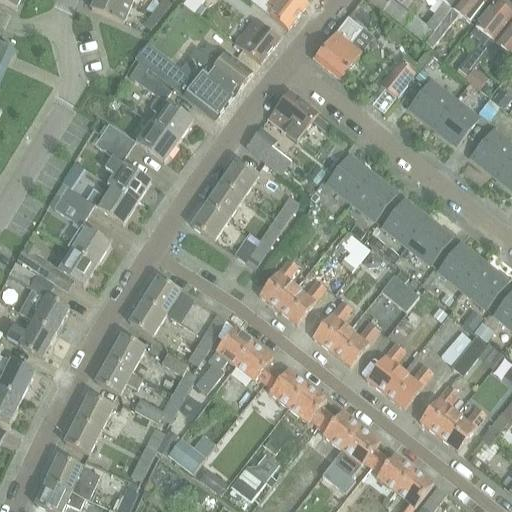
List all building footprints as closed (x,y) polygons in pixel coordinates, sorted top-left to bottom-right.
[(21,0),(0,0),(0,4),(16,12),(21,0)] [(116,0),(97,0),(92,13),(124,27),(132,7),(116,0)] [(189,0),(183,8),(194,16),(206,0),(189,0)] [(288,33),(309,7),(299,0),(252,0),(251,2),(251,4),(272,21),(288,33)] [(383,15),(383,14),(393,1),(394,0),(364,0),(364,1),(383,15)] [(413,16),(415,17),(424,5),(418,0),(414,0),(406,11),(401,7),(406,0),(395,0),(394,2),(393,1),(383,14),(403,29),(413,16)] [(443,0),(447,3),(426,29),(414,19),(404,31),(423,45),(427,40),(430,42),(462,0),(443,0)] [(490,0),(462,0),(430,42),(426,47),(424,50),(430,55),(459,18),(470,26),(479,15),(490,0)] [(146,12),(154,16),(161,21),(172,8),(165,3),(161,8),(154,3),(146,12)] [(511,15),(497,4),(485,20),(479,28),(471,38),(480,45),(459,73),(468,80),(467,81),(468,82),(475,73),(475,72),(485,59),(486,59),(511,25),(511,15)] [(144,29),(151,34),(161,21),(154,16),(144,29)] [(349,20),(317,61),(318,66),(340,84),(364,53),(353,45),(364,32),(349,20)] [(281,43),(265,30),(255,23),(235,48),(245,55),(261,68),(281,43)] [(492,64),(495,61),(501,53),(511,61),(511,25),(486,59),(492,64)] [(216,125),(253,78),(226,56),(219,65),(200,50),(181,73),(148,47),(136,63),(216,125)] [(0,118),(2,115),(0,113),(0,76),(9,57),(0,52),(0,118)] [(404,61),(381,90),(396,103),(419,74),(421,74),(422,72),(431,61),(425,56),(417,66),(407,58),(404,61)] [(149,125),(179,146),(194,125),(177,114),(165,105),(171,96),(146,78),(149,74),(139,67),(130,81),(136,86),(164,106),(149,125)] [(421,74),(416,80),(422,85),(429,77),(422,72),(421,74)] [(489,83),(475,73),(468,82),(467,81),(466,83),(487,100),(492,92),(486,87),(489,83)] [(422,97),(409,112),(433,131),(457,101),(449,94),(433,82),(422,97)] [(490,102),(500,111),(509,100),(498,92),(490,102)] [(298,144),(307,133),(319,118),(290,95),(269,122),(284,135),(298,144)] [(457,101),(433,131),(457,150),(469,135),(481,120),(458,102),(457,101)] [(479,117),(489,126),(501,112),(491,103),(479,117)] [(165,166),(179,146),(149,125),(135,144),(148,154),(165,166)] [(101,139),(128,155),(135,144),(108,127),(101,139)] [(495,181),(511,159),(511,144),(495,131),(484,146),(471,162),(495,181)] [(263,164),(282,179),(292,167),(273,151),(278,145),(261,132),(247,151),(263,164)] [(114,177),(108,187),(138,206),(151,186),(135,175),(121,167),(128,155),(101,139),(94,150),(113,162),(107,173),(114,177)] [(353,204),(373,178),(350,159),(337,175),(329,185),(353,204)] [(511,194),(511,159),(495,181),(511,194)] [(244,202),(260,180),(237,165),(222,187),(244,202)] [(377,223),(385,213),(397,197),(373,178),(353,204),(377,223)] [(124,228),(138,206),(108,187),(101,198),(94,193),(87,204),(67,191),(59,202),(87,220),(94,209),(124,228)] [(229,224),(244,202),(222,187),(207,209),(229,224)] [(316,196),(311,202),(316,206),(321,200),(316,196)] [(276,224),(285,230),(302,206),(293,200),(276,224)] [(53,212),(81,230),(87,220),(59,202),(53,212)] [(408,248),(429,222),(405,203),(393,219),(385,229),(408,248)] [(192,230),(214,245),(226,229),(229,224),(207,209),(192,230)] [(432,267),(440,257),(453,241),(429,222),(408,248),(432,267)] [(285,230),(276,224),(263,243),(261,246),(270,251),(285,230)] [(356,229),(351,236),(361,243),(366,237),(356,229)] [(81,230),(67,250),(97,270),(111,248),(94,237),(81,230)] [(255,273),(266,256),(270,251),(261,246),(263,243),(252,235),(235,259),(255,273)] [(375,240),(369,248),(393,267),(399,259),(375,240)] [(361,247),(342,268),(352,276),(370,255),(361,247)] [(441,274),(464,292),(485,266),(461,248),(449,263),(441,274)] [(67,250),(54,270),(67,280),(84,291),(97,270),(67,250)] [(47,282),(54,270),(28,253),(21,265),(47,282)] [(372,258),(364,268),(370,272),(378,271),(382,266),(372,258)] [(279,314),(299,288),(290,281),(301,268),(291,260),(272,284),(260,299),(279,314)] [(464,292),(488,311),(508,285),(485,266),(464,292)] [(15,267),(8,281),(30,293),(31,291),(37,280),(15,267)] [(401,275),(396,280),(405,287),(409,281),(401,275)] [(407,316),(420,299),(405,287),(396,280),(395,279),(381,296),(407,316)] [(37,280),(31,291),(33,292),(47,300),(53,289),(37,280)] [(171,313),(181,296),(159,282),(144,304),(167,318),(171,313)] [(299,288),(279,314),(297,329),(328,290),(318,283),(308,296),(299,288)] [(33,325),(56,338),(70,312),(52,303),(47,300),(46,301),(34,294),(20,318),(33,325)] [(496,318),(511,331),(511,297),(504,307),(496,318)] [(446,298),(441,305),(448,311),(454,304),(446,298)] [(344,303),(313,342),(331,356),(351,331),(343,325),(354,311),(344,303)] [(152,341),(167,318),(144,304),(130,327),(147,337),(152,341)] [(440,312),(434,320),(441,326),(448,318),(440,312)] [(474,314),(464,326),(474,334),(484,322),(474,314)] [(217,318),(206,335),(190,361),(202,368),(218,339),(227,324),(217,318)] [(227,324),(218,339),(225,344),(236,331),(227,324)] [(20,350),(25,352),(43,362),(56,338),(33,325),(26,337),(14,331),(8,342),(21,349),(20,350)] [(362,339),(351,331),(331,356),(351,371),(363,356),(382,334),(372,326),(362,339)] [(476,335),(474,337),(486,346),(494,336),(482,327),(476,335)] [(220,374),(229,363),(237,369),(255,346),(236,331),(225,344),(224,345),(208,366),(212,370),(196,389),(207,398),(224,377),(220,374)] [(451,369),(472,344),(462,336),(441,360),(451,369)] [(140,349),(123,340),(110,363),(134,376),(146,352),(140,349)] [(463,380),(487,350),(476,341),(452,371),(463,380)] [(273,361),(255,346),(237,369),(256,384),(259,379),(267,385),(276,373),(268,367),(273,361)] [(397,346),(379,368),(367,384),(386,399),(406,374),(397,367),(407,354),(397,346)] [(0,387),(0,390),(23,402),(35,376),(12,365),(11,365),(0,359),(0,355),(3,350),(0,349),(0,374),(5,377),(0,387)] [(174,398),(183,404),(198,378),(188,372),(191,368),(170,356),(164,367),(185,379),(174,398)] [(97,386),(114,396),(121,400),(128,387),(139,393),(144,382),(134,376),(110,363),(97,386)] [(404,413),(417,398),(435,376),(425,368),(415,381),(406,374),(386,399),(404,413)] [(276,373),(267,385),(274,391),(270,396),(289,412),(308,388),(289,373),(284,379),(276,373)] [(308,388),(289,412),(309,427),(312,422),(319,428),(329,415),(322,409),(327,403),(308,388)] [(432,410),(420,426),(439,440),(458,416),(449,409),(459,396),(450,388),(432,410)] [(0,422),(10,427),(23,402),(0,390),(0,422)] [(164,435),(170,424),(171,425),(183,404),(174,398),(164,416),(141,403),(136,413),(157,425),(160,421),(163,422),(158,431),(164,435)] [(114,413),(107,409),(90,400),(78,423),(103,436),(114,413)] [(193,415),(202,425),(216,412),(207,402),(193,415)] [(439,440),(458,456),(470,440),(487,418),(478,410),(467,423),(458,416),(439,440)] [(329,415),(319,428),(327,434),(324,439),(344,454),(362,431),(342,415),(337,421),(329,415)] [(492,429),(501,436),(511,423),(502,416),(492,429)] [(91,460),(103,436),(78,423),(66,447),(91,460)] [(501,436),(492,429),(482,442),(491,449),(501,436)] [(373,470),(383,458),(376,452),(381,445),(362,431),(344,454),(362,469),(366,465),(373,470)] [(153,462),(157,454),(166,437),(157,432),(144,457),(153,462)] [(169,433),(166,437),(157,454),(167,461),(181,442),(169,433)] [(170,459),(169,461),(193,479),(208,460),(217,449),(205,440),(196,451),(194,453),(182,444),(170,459)] [(271,444),(265,450),(276,458),(281,452),(271,444)] [(153,462),(144,457),(132,480),(142,485),(153,462)] [(377,482),(395,496),(414,472),(396,457),(391,464),(383,458),(373,470),(381,477),(377,482)] [(247,471),(231,490),(251,506),(266,487),(272,491),(277,484),(271,480),(279,469),(266,459),(257,470),(247,471)] [(59,461),(48,485),(86,502),(86,503),(89,505),(101,480),(59,461)] [(414,511),(422,503),(434,488),(414,472),(395,496),(407,505),(401,511),(414,511)] [(200,484),(220,499),(228,487),(208,473),(200,484)] [(36,509),(43,511),(64,511),(66,508),(74,511),(81,511),(86,503),(86,502),(48,485),(36,509)] [(422,510),(423,511),(422,511),(436,511),(447,498),(438,491),(422,510)] [(131,511),(139,497),(128,492),(119,511),(131,511)] [(198,492),(192,502),(202,508),(208,498),(198,492)]
